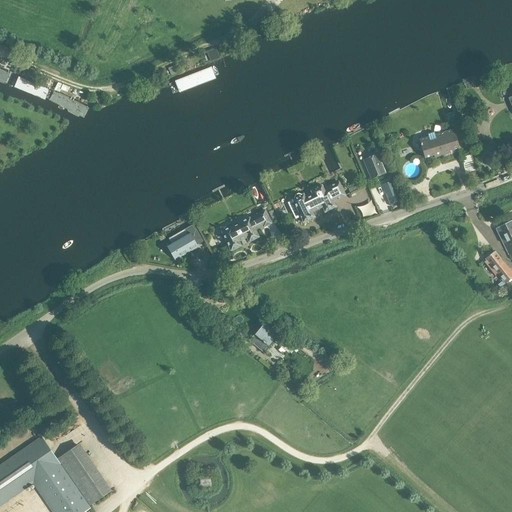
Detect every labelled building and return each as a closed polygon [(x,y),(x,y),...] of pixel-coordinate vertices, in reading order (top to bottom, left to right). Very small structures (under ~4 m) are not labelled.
[(24,68),(18,65),(15,72),(21,75),(24,68)] [(175,66),(169,69),(172,76),(179,73),(175,66)] [(18,76),(0,68),(0,81),(14,87),(18,76)] [(219,68),(186,83),(192,95),(224,80),(219,68)] [(25,69),(22,76),(29,78),(31,71),(25,69)] [(56,92),(21,78),(16,89),(51,103),(56,92)] [(99,108),(59,92),(54,104),(96,119),(99,108)] [(474,116),(463,119),(471,144),(480,142),(477,133),(479,133),(474,116)] [(429,137),(420,140),(426,158),(435,156),(435,158),(451,153),(451,152),(460,149),(454,129),(435,135),(434,132),(428,134),(429,137)] [(364,160),(372,179),(386,173),(378,155),(364,160)] [(393,181),(382,185),(390,205),(401,202),(393,181)] [(323,207),(325,212),(326,213),(326,212),(336,207),(336,208),(337,207),(336,206),(336,207),(334,202),(346,196),(340,182),(328,188),(329,189),(325,191),(323,186),(323,185),(322,186),(312,191),(312,190),(311,191),(312,192),(314,195),(306,199),(305,195),(304,194),(303,195),(304,195),(303,195),(302,195),(299,194),(296,195),(295,199),(294,200),(294,199),(293,200),(293,201),(293,200),(298,210),(293,213),(296,219),(301,217),(304,222),(304,223),(305,223),(305,222),(314,218),(315,218),(315,217),(313,212),(323,207)] [(272,223),(266,211),(258,214),(259,215),(251,219),(250,218),(240,223),(241,224),(233,228),(232,227),(222,232),(231,251),(241,246),(239,242),(247,238),(249,242),(259,237),(256,230),(264,226),(264,227),(272,223)] [(511,220),(496,228),(510,257),(511,255),(511,220)] [(200,237),(194,225),(185,230),(188,235),(166,247),(175,260),(198,247),(195,241),(200,237)] [(511,270),(496,250),(487,258),(488,259),(486,261),(492,268),(493,266),(504,279),(499,283),(502,286),(511,277),(511,270)] [(255,335),(250,341),(263,352),(269,345),(273,340),(278,344),(285,335),(281,331),(278,335),(265,324),(256,336),(255,335)] [(296,342),(291,348),(295,352),(301,346),(296,342)] [(0,506),(34,483),(53,511),(84,511),(90,508),(89,506),(56,459),(42,437),(0,466),(0,506)] [(77,445),(56,459),(89,506),(110,492),(77,445)] [(211,487),(211,476),(197,476),(198,487),(211,487)]
